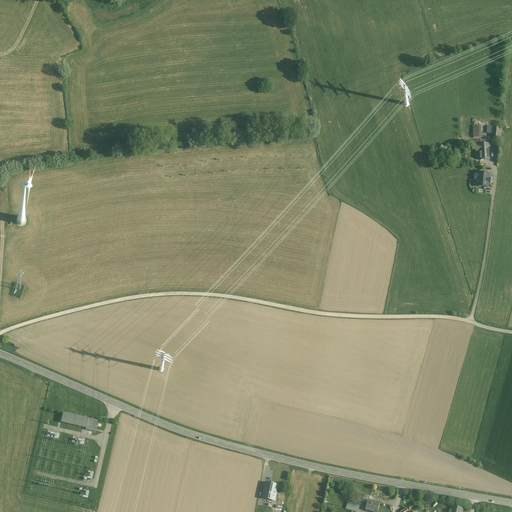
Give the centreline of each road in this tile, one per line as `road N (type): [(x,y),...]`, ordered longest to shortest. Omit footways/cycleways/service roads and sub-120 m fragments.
road 1 (track): [(0,334),(154,294),(466,319)]
road 2 (secondary): [(0,354),(192,434),(403,483)]
